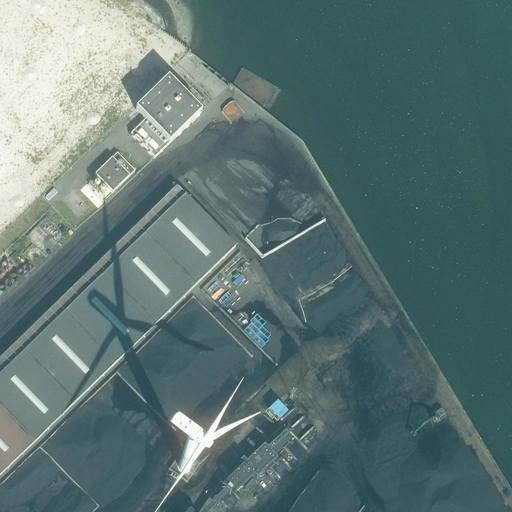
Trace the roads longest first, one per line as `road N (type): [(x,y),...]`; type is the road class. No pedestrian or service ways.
road 1 (unknown): [(159,168),(233,146),(277,156),(305,179),(511,501)]
road 2 (unknown): [(298,364),(308,332),(291,302),(226,226),(159,168),(0,316)]
road 3 (unknown): [(143,511),(273,400),(298,364)]
road 4 (unknown): [(266,511),(324,416),(298,364)]
